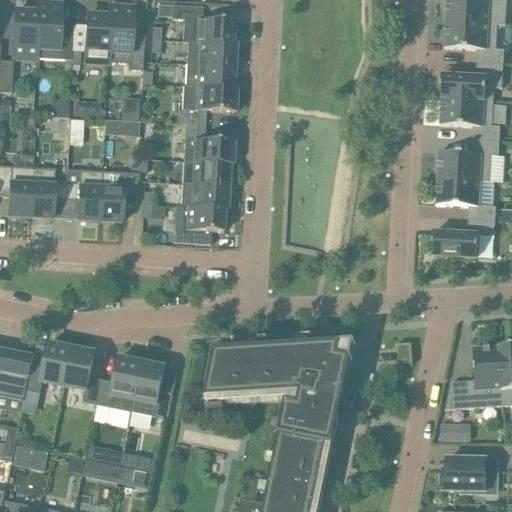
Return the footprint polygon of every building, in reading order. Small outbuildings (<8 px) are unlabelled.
[(446,24),(488,26),(498,26),(506,27),(507,0),(447,0),(446,24)] [(15,13),(12,59),(35,60),(38,4),(37,4),(36,14),(15,13)] [(60,6),(38,4),(35,60),(71,62),(71,53),(72,30),(59,29),(60,6)] [(187,45),(236,47),(236,46),(233,46),(234,23),(201,21),(202,9),(172,7),(171,21),(183,22),(182,45),(187,45)] [(84,63),(107,64),(110,8),(109,8),(108,18),(87,17),(84,63)] [(130,56),(132,9),(110,8),(107,64),(108,64),(108,55),(130,56)] [(505,52),(496,51),(498,26),(488,26),(446,24),(444,50),(477,52),(477,65),(504,67),(505,52)] [(151,42),(160,43),(161,30),(152,29),(151,42)] [(159,55),(160,43),(151,42),(150,55),(159,55)] [(186,66),(238,69),(238,61),(235,61),(236,47),(187,45),(186,66)] [(79,66),(80,53),(71,53),(71,62),(71,66),(79,66)] [(130,56),(129,70),(142,71),(143,57),(130,56)] [(0,94),(11,95),(13,63),(0,62),(0,94)] [(477,65),(476,79),(442,77),(440,101),(494,103),(495,90),(503,90),(503,79),(504,67),(477,65)] [(185,88),(234,91),(234,77),(237,78),(238,69),(186,66),(185,88)] [(152,74),(143,74),(143,87),(152,88),(152,74)] [(236,102),(237,91),(234,91),(185,88),(183,88),(182,112),(197,113),(196,127),(205,127),(206,113),(236,115),(236,102)] [(1,100),(0,107),(0,114),(10,115),(10,101),(1,100)] [(122,100),(120,123),(138,123),(139,101),(122,100)] [(442,101),(440,127),(473,129),(473,142),(500,144),(501,129),(496,129),(493,129),(494,103),(440,101),(442,101)] [(74,103),(73,117),(86,118),(87,104),(74,103)] [(72,120),(71,145),(85,146),(85,121),(72,120)] [(125,123),(124,138),(139,138),(140,124),(125,123)] [(233,156),(234,143),(204,142),(205,127),(196,127),(195,141),(184,141),(183,164),(230,167),(233,167),(233,156)] [(472,155),(439,154),(438,180),(489,183),(490,158),(499,159),(500,144),(473,142),(472,155)] [(147,163),(138,163),(138,176),(147,176),(147,163)] [(183,164),(182,186),(231,189),(232,181),(229,181),(230,167),(183,164)] [(32,170),(0,168),(0,198),(8,199),(7,219),(30,220),(31,200),(32,170)] [(65,202),(66,184),(54,183),(54,172),(32,170),(31,200),(30,220),(52,222),(53,202),(65,202)] [(99,224),(101,174),(67,172),(66,184),(65,202),(78,203),(77,223),(99,224)] [(137,176),(101,174),(99,224),(121,225),(122,205),(136,206),(137,176)] [(468,222),(496,224),(496,218),(497,209),(492,208),(493,184),(489,183),(438,180),(436,207),(469,209),(468,222)] [(182,186),(181,208),(227,211),(228,197),(231,197),(231,189),(182,186)] [(143,194),(143,207),(152,207),(152,195),(143,194)] [(143,207),(142,220),(151,220),(152,208),(152,207),(143,207)] [(211,234),(223,234),(224,212),(227,212),(227,211),(181,208),(175,208),(173,245),(210,247),(211,234)] [(496,218),(496,224),(511,224),(511,212),(502,212),(501,218),(496,218)] [(433,234),(432,258),(473,261),(478,261),(478,260),(493,261),(494,239),(495,239),(496,224),(468,222),(468,236),(433,234)] [(343,403),(355,344),(215,353),(205,402),(207,402),(207,410),(206,410),(206,412),(224,410),(224,409),(285,405),(265,505),(241,500),(238,511),(320,511),(340,415),(343,403)] [(40,396),(42,384),(64,389),(72,349),(71,350),(49,345),(44,370),(32,368),(27,393),(40,396)] [(411,345),(396,346),(396,348),(398,348),(398,349),(399,364),(399,366),(411,365),(411,367),(413,366),(411,345)] [(511,346),(499,347),(503,408),(511,407),(511,346)] [(499,347),(499,349),(473,350),(475,383),(451,385),(445,412),(446,412),(503,408),(499,347)] [(85,393),(83,404),(97,407),(102,382),(90,380),(95,354),(73,350),(73,349),(72,349),(64,389),(85,393)] [(1,352),(0,358),(0,410),(20,415),(22,402),(25,403),(27,393),(32,368),(34,359),(1,352)] [(102,382),(97,407),(110,410),(132,415),(142,363),(141,364),(119,359),(114,385),(102,382)] [(143,363),(142,363),(132,415),(168,422),(173,397),(160,394),(165,369),(143,364),(143,363)] [(441,446),(454,446),(454,429),(441,429),(441,446)] [(17,437),(7,435),(5,446),(15,448),(17,437)] [(13,459),(15,448),(5,446),(3,457),(13,459)] [(48,472),(51,453),(19,447),(16,467),(48,472)] [(88,448),(85,462),(101,466),(105,466),(108,452),(88,448)] [(123,456),(120,470),(136,473),(138,473),(141,459),(123,456)] [(486,484),(498,485),(498,462),(446,461),(446,473),(443,473),(443,477),(439,477),(439,489),(442,489),(442,493),(461,494),(461,496),(460,496),(460,497),(472,497),(472,496),(472,494),(485,494),(486,484)] [(83,477),(98,480),(101,466),(85,462),(83,477)] [(120,470),(118,484),(135,487),(136,485),(147,487),(150,476),(138,473),(136,473),(120,470)] [(38,511),(39,510),(4,503),(2,511),(38,511)]
